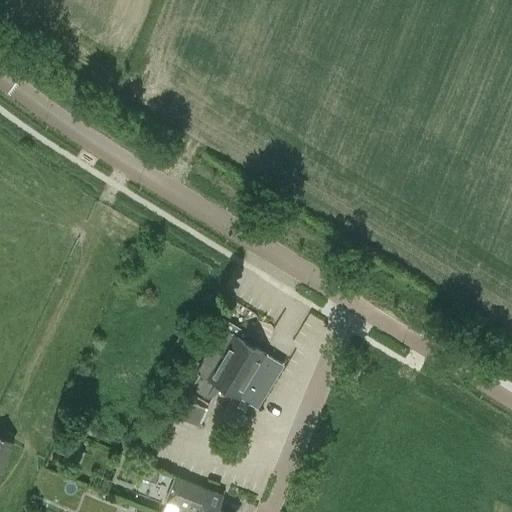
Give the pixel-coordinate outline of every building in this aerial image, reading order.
[(283,364),(264,353),(265,353),(254,346),(259,337),(218,313),(212,321),(221,327),(194,370),(197,372),(188,388),(209,401),(218,384),(238,396),(256,407),(283,364)] [(180,357),(193,337),(182,330),(169,350),(180,357)] [(197,424),(205,407),(182,396),(174,414),(197,424)] [(81,432),(68,427),(64,435),(78,441),(79,438),(81,432)] [(0,433),(0,470),(12,445),(14,440),(0,433)] [(153,480),(159,467),(154,465),(148,463),(142,476),(153,480)] [(225,511),(217,508),(223,494),(175,475),(165,499),(179,505),(175,511),(225,511)]
